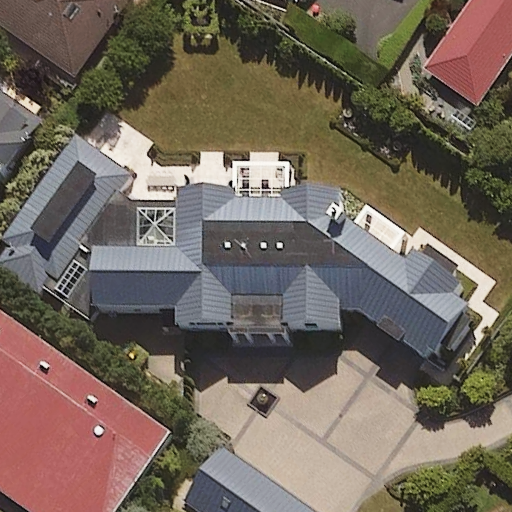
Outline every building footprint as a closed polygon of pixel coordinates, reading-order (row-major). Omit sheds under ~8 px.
[(0,0),(0,20),(76,75),(129,0),(0,0)] [(281,0),(314,13),(319,0),(281,0)] [(511,51),(511,0),(469,0),(422,71),(476,106),(511,51)] [(0,180),(45,116),(0,84),(0,180)] [(341,208),(341,186),(325,178),(311,178),(292,186),(292,196),(241,197),(241,187),(238,184),(209,178),(182,187),(182,197),(136,198),(136,171),(76,131),(5,237),(13,242),(0,261),(0,271),(39,298),(52,279),(60,284),(101,223),(102,316),(164,315),(164,309),(181,309),(182,328),(232,327),(232,348),(298,347),(298,333),(343,332),(342,308),(448,375),(492,304),(456,281),(461,272),(450,253),(428,247),(419,257),(341,208)] [(117,511),(176,430),(0,304),(0,490),(30,511),(117,511)] [(314,511),(223,446),(184,501),(199,511),(314,511)]
